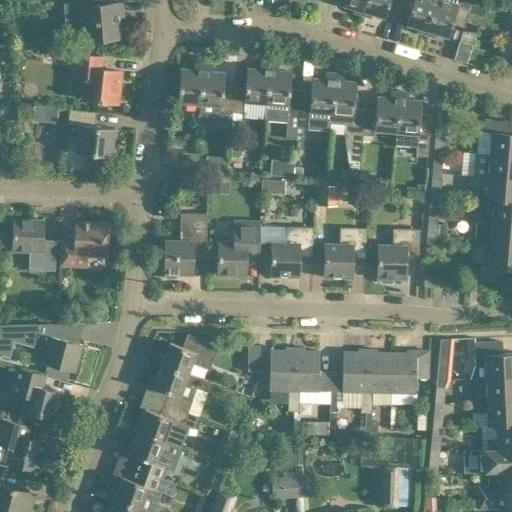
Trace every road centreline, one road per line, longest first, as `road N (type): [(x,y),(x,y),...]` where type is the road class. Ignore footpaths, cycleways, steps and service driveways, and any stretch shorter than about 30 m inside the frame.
road 1 (residential): [(511,310),(136,305)]
road 2 (residential): [(511,96),(307,32),(161,30)]
road 3 (residential): [(59,511),(136,305)]
road 4 (residential): [(142,194),(161,30)]
road 5 (residential): [(0,193),(142,194)]
